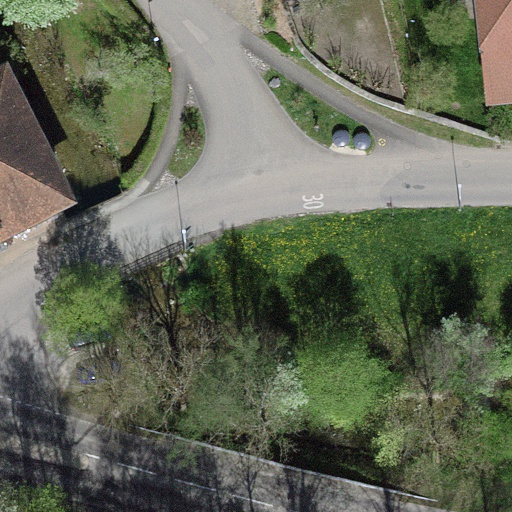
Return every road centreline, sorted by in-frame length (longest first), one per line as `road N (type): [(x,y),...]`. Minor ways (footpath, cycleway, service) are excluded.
road 1 (primary): [(0,440),(315,511)]
road 2 (residential): [(0,324),(11,303),(74,258),(167,214),(267,190)]
road 3 (residential): [(267,190),(511,186)]
road 4 (residential): [(267,190),(219,69),(165,0)]
